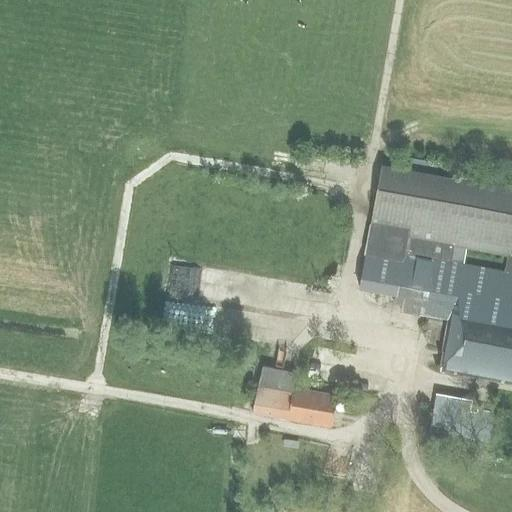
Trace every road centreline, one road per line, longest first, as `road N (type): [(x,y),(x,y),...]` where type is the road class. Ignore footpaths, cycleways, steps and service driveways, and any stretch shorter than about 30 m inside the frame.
road 1 (track): [(95,389),(129,186),(171,157),(365,191)]
road 2 (track): [(0,374),(327,434)]
road 3 (track): [(399,0),(352,264)]
